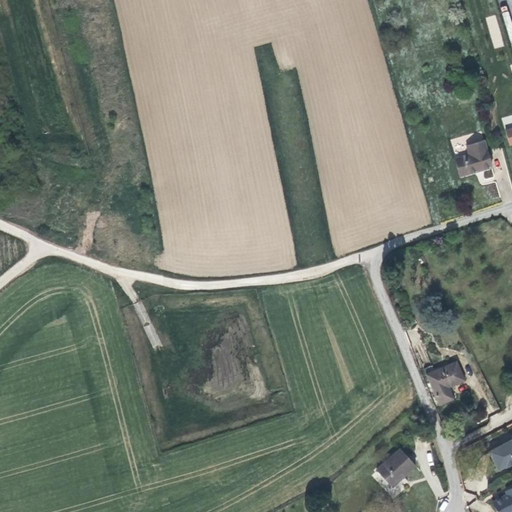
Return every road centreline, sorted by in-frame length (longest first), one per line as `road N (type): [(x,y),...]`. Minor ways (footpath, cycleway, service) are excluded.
road 1 (residential): [(449,511),(458,503),(446,449),(374,266),(389,245),(511,206)]
road 2 (track): [(44,246),(113,270),(203,285),(376,259)]
